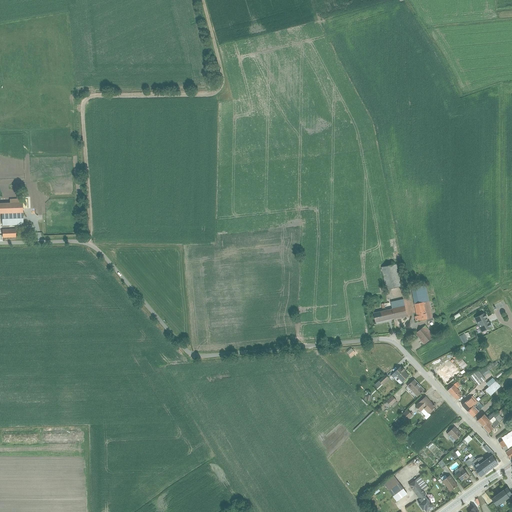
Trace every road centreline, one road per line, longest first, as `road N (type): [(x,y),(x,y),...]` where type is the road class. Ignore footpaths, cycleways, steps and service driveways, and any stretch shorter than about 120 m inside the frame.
road 1 (residential): [(509,465),(393,342),(202,357),(187,352),(90,244)]
road 2 (track): [(200,0),(218,85),(83,98),(90,244)]
